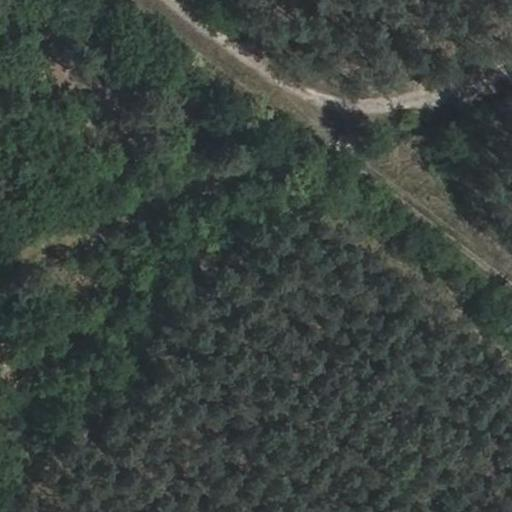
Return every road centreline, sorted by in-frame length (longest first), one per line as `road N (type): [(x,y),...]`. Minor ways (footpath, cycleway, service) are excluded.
road 1 (track): [(511,253),(152,0)]
road 2 (track): [(308,114),(401,105),(511,64)]
road 3 (track): [(350,111),(188,0)]
